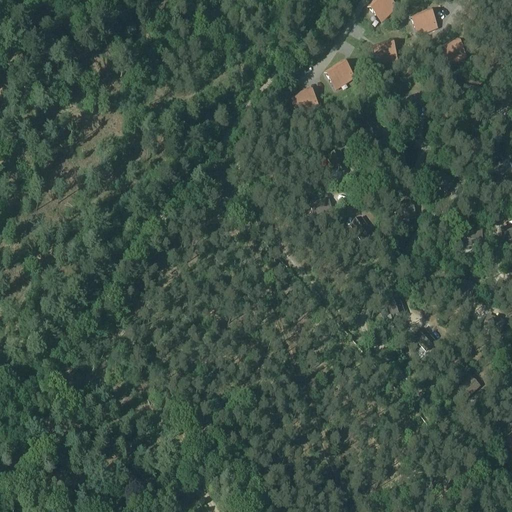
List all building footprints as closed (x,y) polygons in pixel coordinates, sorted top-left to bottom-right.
[(383,13),(387,16),(394,9),(385,0),(375,0),(366,9),(376,19),(383,13)] [(424,30),(426,34),(435,31),(428,12),(409,20),(415,33),(424,30)] [(453,59),(455,64),(465,59),(456,42),(437,51),(443,64),(453,59)] [(384,59),(385,64),(395,62),(390,43),(370,48),(374,62),(384,59)] [(341,83),(344,88),(353,82),(342,66),(324,77),(332,89),(341,83)] [(481,91),(463,87),(461,101),(479,105),(481,91)] [(305,110),(307,115),(316,110),(308,93),(289,102),(295,115),(305,110)] [(397,103),(401,117),(419,111),(415,97),(397,103)] [(369,122),(359,131),(372,146),(382,136),(369,122)] [(340,155),(328,159),(335,177),(347,172),(340,155)] [(491,168),(495,181),(511,175),(511,171),(508,162),(491,168)] [(438,173),(430,185),(447,195),(454,183),(438,173)] [(329,200),(310,204),(314,217),(332,213),(329,200)] [(393,209),(396,223),(415,219),(412,206),(393,209)] [(360,219),(349,227),(361,244),(371,235),(360,219)] [(511,228),(500,230),(502,244),(511,242),(511,228)] [(481,247),(481,232),(463,232),(462,246),(481,247)] [(475,287),(457,280),(452,293),(470,300),(475,287)] [(386,305),(391,323),(405,319),(399,300),(386,305)] [(487,317),(482,330),(500,337),(506,324),(487,317)] [(412,340),(425,355),(436,345),(423,330),(412,340)] [(470,379),(456,392),(465,403),(479,389),(470,379)] [(511,435),(503,443),(511,454),(511,435)]
